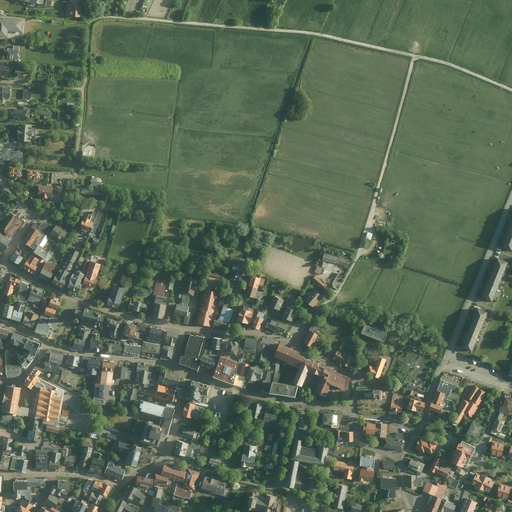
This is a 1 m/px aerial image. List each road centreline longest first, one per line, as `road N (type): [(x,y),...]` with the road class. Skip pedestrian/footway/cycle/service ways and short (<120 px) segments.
road 1 (track): [(70,205),(89,29),(99,16),(310,33),(445,62),(511,89)]
road 2 (residential): [(183,328),(255,332),(301,347),(353,375),(348,411)]
road 3 (track): [(356,255),(415,55)]
road 4 (residential): [(8,267),(85,304),(183,328)]
road 5 (residential): [(511,195),(443,364)]
road 6 (residential): [(348,411),(187,372)]
road 7 (residential): [(120,485),(162,459),(187,372)]
